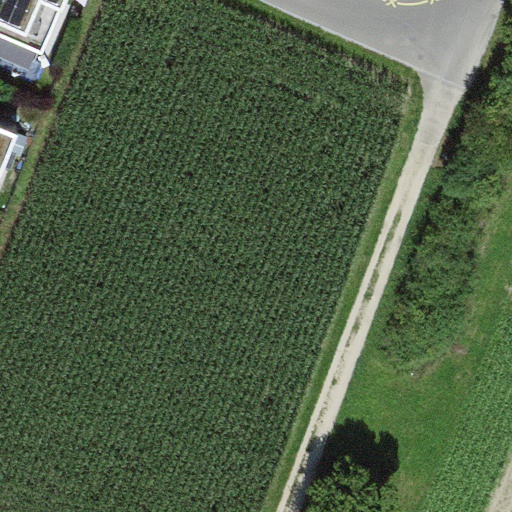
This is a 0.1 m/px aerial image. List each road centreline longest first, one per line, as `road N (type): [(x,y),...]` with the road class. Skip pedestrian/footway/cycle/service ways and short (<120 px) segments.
road 1 (track): [(292,511),(457,79),(452,15)]
road 2 (residential): [(350,0),(383,13),(452,15),(464,0)]
